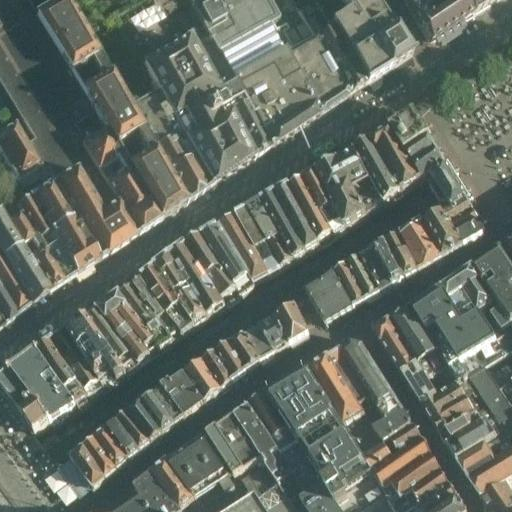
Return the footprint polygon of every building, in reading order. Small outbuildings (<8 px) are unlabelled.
[(81,97),(69,76),(36,21),(22,0),(0,0),(0,90),(39,155),(32,159),(34,161),(43,175),(46,173),(52,182),(49,185),(76,230),(98,265),(107,259),(108,259),(127,247),(127,246),(136,240),(103,185),(98,177),(77,143),(100,128),(81,97)] [(319,121),(347,102),(338,86),(312,41),(294,52),(291,47),(284,36),(289,33),(286,27),(276,33),(274,29),(280,26),(265,0),(182,0),(204,37),(199,40),(191,25),(186,28),(180,17),(175,20),(189,46),(185,48),(186,48),(145,72),(145,71),(141,73),(157,99),(156,99),(210,192),(248,167),(258,161),(271,153),(271,152),(315,123),(315,124),(319,121)] [(347,102),(365,90),(366,90),(353,66),(335,34),(334,32),(333,33),(331,29),(312,0),(286,0),(312,41),(338,86),(347,102)] [(344,0),(354,15),(376,48),(393,36),(370,0),(344,0)] [(401,0),(405,7),(428,49),(472,20),(461,0),(401,0)] [(461,0),(472,20),(502,0),(461,0)] [(65,4),(36,21),(69,76),(86,66),(90,73),(94,71),(102,84),(81,97),(100,128),(116,152),(135,141),(133,146),(141,158),(143,156),(147,162),(128,173),(160,225),(161,225),(184,210),(156,161),(129,114),(97,60),(65,4)] [(354,15),(331,29),(333,33),(334,32),(335,34),(353,66),(366,90),(411,61),(395,35),(393,36),(376,48),(354,15)] [(184,210),(209,192),(210,192),(156,99),(129,114),(156,161),(184,210)] [(426,139),(415,121),(392,136),(405,157),(429,143),(426,139)] [(128,173),(116,152),(100,128),(77,143),(98,177),(108,171),(110,172),(113,171),(117,177),(103,185),(136,240),(137,240),(160,225),(128,173)] [(15,129),(0,138),(0,141),(1,144),(0,144),(0,156),(17,185),(18,185),(21,190),(41,176),(43,175),(34,161),(32,159),(15,129)] [(414,170),(405,157),(392,136),(372,148),(403,197),(422,184),(414,170)] [(437,155),(429,143),(405,157),(414,170),(437,155)] [(372,148),(356,157),(358,161),(385,207),(386,208),(403,197),(372,148)] [(445,168),(437,155),(414,170),(422,184),(432,178),(445,168)] [(316,178),(346,233),(368,218),(368,217),(385,207),(358,161),(356,157),(316,178)] [(453,183),(445,168),(432,178),(441,193),(453,211),(466,204),(466,203),(453,183)] [(21,190),(22,193),(39,183),(46,195),(29,205),(75,280),(80,277),(98,265),(76,230),(49,185),(52,182),(46,173),(43,175),(41,176),(21,190)] [(316,178),(304,184),(336,240),(346,233),(316,178)] [(304,184),(289,192),(321,249),(336,240),(304,184)] [(289,192),(275,199),(308,257),(321,249),(289,192)] [(275,199),(262,207),(296,264),(308,257),(275,199)] [(48,298),(73,281),(75,281),(75,280),(29,205),(29,204),(16,212),(15,209),(0,217),(0,218),(27,264),(48,298)] [(473,215),(466,204),(453,211),(444,217),(452,230),(473,215)] [(262,207),(249,215),(283,272),(296,264),(262,207)] [(249,215),(237,221),(270,278),(283,272),(249,215)] [(478,224),(473,215),(452,230),(458,240),(479,226),(478,224)] [(444,217),(427,227),(446,263),(465,252),(458,240),(452,230),(444,217)] [(27,264),(0,218),(0,258),(31,310),(40,303),(48,298),(27,264)] [(237,221),(218,232),(252,284),(257,280),(259,283),(270,278),(237,221)] [(433,270),(446,263),(427,227),(427,226),(414,234),(433,270)] [(485,236),(479,226),(458,240),(465,252),(484,242),(485,236)] [(218,232),(202,241),(237,293),(241,299),(255,288),(252,284),(218,232)] [(419,278),(433,270),(414,234),(402,242),(419,278)] [(406,285),(419,278),(402,242),(400,239),(387,246),(406,285)] [(202,241),(187,251),(223,304),(237,293),(202,241)] [(394,292),(406,285),(387,246),(375,254),(376,258),(394,292)] [(187,251),(171,262),(209,321),(219,314),(227,309),(223,304),(187,251)] [(511,272),(506,263),(505,263),(501,257),(502,257),(501,255),(499,256),(500,257),(488,264),(486,265),(486,266),(475,273),(474,273),(473,274),(499,311),(495,313),(492,322),(502,337),(511,332),(511,331),(511,272)] [(0,293),(16,320),(31,310),(0,258),(0,293)] [(381,299),(394,292),(376,258),(364,265),(381,299)] [(171,262),(157,272),(196,330),(209,321),(171,262)] [(362,262),(348,271),(350,274),(368,306),(381,299),(364,265),(362,262)] [(157,272),(144,283),(183,339),(196,330),(157,272)] [(350,274),(338,281),(355,314),(368,306),(350,274)] [(473,274),(456,285),(480,322),(495,346),(504,340),(502,337),(492,322),(495,313),(499,311),(473,274)] [(336,278),(335,279),(308,298),(326,330),(355,314),(338,281),(336,278)] [(144,283),(132,291),(173,344),(181,337),(183,339),(144,283)] [(456,285),(422,307),(412,314),(454,380),(459,389),(470,381),(489,411),(496,422),(504,435),(506,438),(511,433),(511,414),(499,394),(485,375),(511,356),(511,332),(502,337),(504,340),(495,346),(480,322),(456,285)] [(132,291),(120,300),(162,354),(173,346),(172,345),(173,344),(132,291)] [(0,327),(2,331),(16,320),(0,293),(0,327)] [(120,300),(114,304),(122,316),(121,317),(124,322),(123,323),(151,361),(162,354),(120,300)] [(114,304),(99,315),(140,369),(152,362),(151,361),(123,323),(124,322),(121,317),(122,316),(114,304)] [(309,340),(297,315),(296,313),(281,319),(275,323),(290,351),(309,340)] [(390,328),(418,370),(427,385),(443,375),(449,383),(453,380),(457,389),(437,401),(438,402),(459,389),(454,380),(412,314),(390,328)] [(99,315),(88,323),(126,379),(140,369),(99,315)] [(88,323),(68,337),(104,393),(114,387),(126,379),(88,323)] [(275,323),(260,333),(271,351),(276,360),(290,351),(275,323)] [(390,328),(375,338),(402,380),(418,370),(390,328)] [(260,333),(245,342),(261,368),(276,360),(271,351),(260,333)] [(68,337),(53,347),(82,391),(89,387),(97,398),(104,393),(68,337)] [(245,342),(230,352),(247,379),(261,368),(245,342)] [(53,347),(38,356),(77,410),(97,398),(89,387),(82,391),(53,347)] [(387,427),(403,417),(362,352),(360,351),(359,350),(357,350),(355,350),(354,350),(343,357),(387,427)] [(233,389),(247,379),(230,352),(218,359),(215,361),(233,389)] [(38,356),(12,376),(51,427),(77,410),(38,356)] [(343,357),(329,366),(366,421),(376,434),(387,427),(343,357)] [(215,361),(202,369),(221,398),(233,389),(215,361)] [(351,430),(366,421),(329,366),(310,378),(354,447),(373,477),(376,476),(376,475),(393,464),(392,464),(378,440),(364,449),(351,430)] [(202,369),(185,381),(204,410),(221,398),(202,369)] [(440,405),(438,402),(437,401),(427,385),(418,370),(402,380),(414,397),(424,414),(440,405)] [(12,376),(1,384),(0,385),(0,389),(35,437),(36,437),(51,427),(12,376)] [(384,494),(373,477),(354,447),(310,378),(291,389),(268,402),(309,467),(337,509),(348,502),(346,497),(355,491),(354,490),(373,478),(383,495),(384,494)] [(185,381),(166,395),(186,424),(204,410),(185,381)] [(424,414),(441,441),(489,411),(470,381),(459,389),(438,402),(440,405),(424,414)] [(481,502),(483,501),(511,483),(511,396),(507,389),(499,394),(511,414),(511,433),(506,438),(504,435),(457,467),(458,469),(459,468),(467,480),(466,480),(471,488),(472,487),(480,500),(480,501),(481,502)] [(154,403),(143,411),(164,441),(186,424),(166,395),(154,403)] [(268,402),(250,413),(270,443),(293,478),(307,500),(300,505),(301,505),(304,511),(339,511),(337,509),(309,467),(268,402)] [(143,411),(131,420),(152,450),(164,441),(143,411)] [(496,422),(489,411),(441,441),(441,442),(442,442),(442,441),(449,452),(496,422)] [(293,511),(301,505),(300,505),(307,500),(293,478),(270,443),(250,413),(235,422),(264,466),(281,491),(290,506),(293,511)] [(412,431),(403,417),(387,427),(376,434),(379,440),(378,440),(392,464),(399,459),(390,445),(412,431)] [(140,459),(152,450),(131,420),(118,428),(140,459)] [(235,422),(208,441),(235,484),(239,481),(250,499),(253,504),(258,511),(293,511),(290,506),(281,491),(264,466),(235,422)] [(457,467),(504,435),(496,422),(449,452),(457,466),(457,467)] [(129,467),(140,459),(118,428),(106,437),(129,467)] [(420,445),(412,431),(390,445),(399,459),(420,445)] [(94,495),(129,467),(106,437),(71,463),(94,495)] [(208,441),(203,444),(168,468),(200,511),(240,511),(253,504),(250,499),(239,481),(235,484),(208,441)] [(430,461),(420,445),(399,459),(392,464),(393,464),(376,475),(376,476),(373,477),(384,494),(392,489),(391,487),(430,461)] [(441,477),(430,461),(391,487),(392,489),(397,497),(388,503),(389,504),(388,505),(392,511),(406,511),(411,509),(406,501),(441,477)] [(200,511),(168,468),(151,480),(174,511),(200,511)] [(420,511),(450,492),(441,477),(406,501),(411,509),(417,505),(420,509),(416,511),(420,511)] [(121,511),(258,511),(253,504),(240,511),(174,511),(151,480),(135,493),(121,511)] [(511,511),(511,483),(483,501),(489,511),(511,511)] [(383,495),(388,503),(397,497),(392,489),(384,494),(383,495)] [(450,492),(420,511),(449,511),(459,506),(450,492)]
